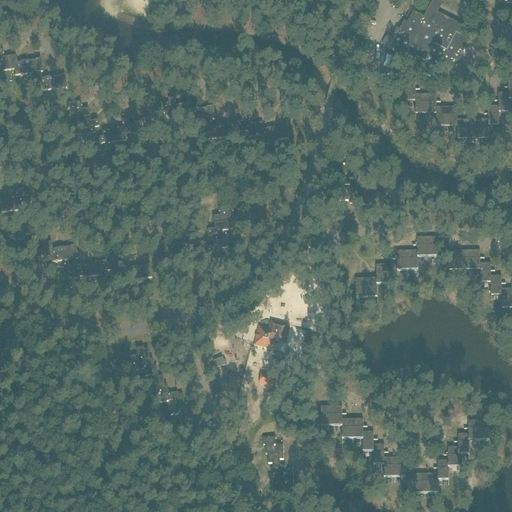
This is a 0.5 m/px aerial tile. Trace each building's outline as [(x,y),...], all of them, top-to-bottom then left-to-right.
[(403,24),(387,54),(409,66),(413,57),(414,56),(426,62),(425,65),(429,67),(430,64),(444,72),(447,65),(455,69),(470,39),(461,35),(465,28),(446,18),(445,19),(428,11),(424,18),(413,12),(407,25),(403,24)] [(2,72),(10,71),(8,57),(3,58),(2,55),(3,54),(3,50),(0,50),(0,65),(1,65),(2,72)] [(22,75),(26,75),(24,61),(20,62),(20,63),(17,63),(16,56),(8,57),(10,71),(14,70),(15,76),(20,76),(20,77),(22,76),(22,75)] [(26,75),(32,74),(40,73),(42,73),(40,59),(35,60),(35,61),(28,62),(28,61),(24,61),(26,75)] [(40,73),(32,74),(34,87),(38,86),(39,92),(44,92),(44,93),(46,92),(46,91),(50,91),(49,78),(49,77),(44,78),(44,79),(41,79),(40,73)] [(59,77),(49,78),(50,91),(67,89),(65,75),(59,76),(59,77)] [(405,103),(415,103),(416,103),(415,95),(415,82),(404,83),(405,100),(405,107),(405,103)] [(498,94),(498,107),(498,114),(499,114),(509,114),(509,118),(509,101),(508,94),(498,94)] [(426,120),(426,95),(415,95),(416,103),(415,103),(415,121),(416,121),(416,116),(426,116),(426,120)] [(426,116),(436,116),(437,116),(436,108),(436,95),(426,95),(426,120),(426,116)] [(175,119),(182,118),(181,105),(175,106),(175,102),(176,102),(175,98),(168,99),(169,103),(163,104),(164,115),(174,113),(175,119)] [(75,115),(76,119),(89,117),(88,109),(81,110),(81,107),(81,102),(67,104),(68,108),(67,109),(67,111),(68,110),(69,116),(75,115)] [(194,123),(198,123),(197,109),(193,110),(193,111),(189,111),(188,104),(181,105),(182,118),(186,118),(187,124),(193,123),(193,124),(195,124),(194,123)] [(198,123),(205,122),(213,121),(215,120),(213,107),(207,108),(207,109),(201,110),(200,109),(197,109),(198,123)] [(488,107),(488,121),(488,128),(489,128),(499,127),(499,131),(499,114),(498,114),(498,107),(488,107)] [(447,132),(447,108),(436,108),(437,116),(436,116),(436,132),(437,132),(437,129),(447,128),(447,132)] [(457,128),(458,128),(457,121),(457,108),(447,108),(447,132),(447,128),(457,128)] [(135,122),(135,123),(136,133),(136,136),(141,135),(141,136),(143,136),(142,135),(148,134),(147,128),(151,127),(149,114),(141,115),(142,122),(139,123),(139,122),(135,122)] [(83,126),(85,135),(95,134),(94,128),(98,127),(97,120),(93,121),(94,122),(90,122),(89,117),(76,119),(77,127),(83,126)] [(249,138),(256,137),(255,124),(249,125),(249,121),(250,121),(249,117),(242,118),(243,122),(237,123),(239,133),(248,132),(249,138)] [(123,128),(118,129),(120,142),(128,141),(127,135),(136,133),(135,123),(129,124),(129,120),(121,121),(122,125),(123,125),(123,128)] [(223,139),(221,126),(221,125),(217,126),(217,127),(214,127),(213,121),(205,122),(206,134),(210,134),(211,140),(217,139),(217,140),(219,140),(219,139),(223,139)] [(458,128),(457,128),(457,145),(458,145),(458,141),(468,141),(468,145),(468,121),(457,121),(458,128)] [(478,121),(468,121),(468,145),(468,141),(478,141),(478,145),(478,121)] [(488,121),(478,121),(478,145),(479,145),(479,141),(488,141),(489,144),(489,128),(488,128),(488,121)] [(239,136),(239,133),(237,123),(231,124),(231,125),(221,126),(223,139),(239,136)] [(255,124),(256,137),(260,137),(261,143),(267,142),(267,143),(269,143),(269,142),(272,142),(271,128),(267,129),(267,130),(263,130),(262,123),(255,124)] [(274,128),(271,128),(272,142),(289,139),(287,126),(281,127),(281,128),(275,129),(274,128)] [(102,132),(102,137),(104,144),(120,142),(118,129),(112,130),(113,130),(102,132)] [(95,134),(85,135),(82,135),(83,143),(89,143),(90,152),(101,151),(100,145),(104,144),(102,137),(99,138),(96,139),(95,134)] [(342,184),(342,186),(350,186),(349,180),(353,179),(353,165),(345,165),(345,157),(332,158),(332,165),(335,165),(335,174),(337,174),(338,184),(342,184)] [(365,206),(365,199),(365,193),(357,193),(357,186),(350,186),(342,186),(342,190),(335,190),(336,198),(339,197),(339,202),(349,201),(349,204),(358,204),(358,206),(365,206)] [(17,198),(12,199),(14,212),(22,211),(21,205),(31,203),(29,193),(23,194),(22,189),(15,190),(16,194),(17,194),(17,198)] [(365,199),(365,206),(368,206),(368,210),(378,210),(378,213),(387,212),(387,215),(394,215),(394,202),(386,202),(386,194),(371,195),(371,198),(365,199)] [(0,201),(0,213),(14,212),(12,199),(6,199),(7,200),(0,201)] [(213,217),(214,225),(227,223),(226,219),(233,218),(232,213),(233,213),(233,211),(232,211),(231,207),(221,208),(218,208),(218,212),(219,212),(220,216),(213,217)] [(212,237),(213,242),(223,241),(222,231),(228,231),(227,223),(214,225),(214,230),(211,230),(211,229),(207,230),(208,237),(212,237)] [(37,258),(45,257),(43,244),(38,245),(37,241),(38,241),(38,237),(31,238),(31,242),(25,243),(26,253),(36,252),(37,258)] [(417,246),(417,251),(417,259),(418,259),(428,258),(428,262),(427,238),(417,238),(417,246),(413,246),(417,246)] [(438,238),(427,238),(428,262),(428,258),(438,258),(438,262),(439,262),(438,238)] [(210,247),(206,248),(207,255),(211,254),(212,261),(222,259),(221,249),(227,248),(226,240),(223,241),(213,242),(214,248),(210,248),(210,247)] [(174,255),(173,245),(167,246),(166,242),(159,243),(160,247),(161,247),(161,250),(156,251),(156,254),(158,264),(166,263),(165,256),(174,255)] [(195,243),(189,244),(191,256),(191,257),(207,255),(206,248),(206,242),(195,244),(195,243)] [(57,262),(61,262),(59,248),(55,249),(55,250),(52,250),(51,243),(43,244),(45,257),(49,257),(50,263),(55,262),(55,263),(57,263),(57,262)] [(178,244),(173,245),(174,255),(174,259),(191,256),(189,244),(189,243),(185,243),(185,244),(179,245),(178,244)] [(61,262),(67,261),(75,260),(77,259),(75,246),(70,247),(70,248),(63,249),(63,248),(59,248),(61,262)] [(417,251),(407,252),(408,276),(408,272),(418,272),(418,276),(418,275),(418,259),(417,259),(417,251)] [(470,272),(480,272),(480,264),(480,259),(484,259),(480,259),(480,251),(469,252),(470,276),(470,272)] [(396,260),(397,265),(397,272),(407,272),(407,276),(408,276),(407,252),(396,252),(396,259),(392,259),(392,260),(396,260)] [(459,276),(459,252),(448,252),(449,276),(449,272),(459,272),(459,276)] [(469,276),(470,276),(469,252),(459,252),(459,276),(460,276),(459,272),(469,272),(469,276)] [(111,278),(119,277),(117,263),(112,264),(111,260),(112,260),(112,256),(105,257),(105,262),(100,262),(101,272),(110,271),(111,278)] [(85,278),(84,265),(84,264),(79,265),(80,266),(76,266),(75,260),(67,261),(69,274),(73,273),(74,279),(79,279),(81,279),(81,278),(85,278)] [(101,276),(101,272),(100,262),(94,263),(94,264),(84,265),(85,278),(101,276)] [(117,263),(119,277),(123,276),(124,282),(129,282),(131,282),(131,281),(135,281),(133,267),(129,268),(129,269),(126,269),(125,262),(117,263)] [(481,285),(490,284),(491,284),(491,277),(491,272),(495,272),(495,271),(491,271),(491,264),(480,264),(480,272),(480,288),(481,288),(481,285)] [(137,267),(133,267),(135,281),(151,279),(150,269),(149,265),(144,266),(144,267),(137,268),(137,267)] [(376,266),(376,279),(376,286),(377,286),(387,286),(387,290),(387,265),(376,266)] [(397,265),(387,265),(387,290),(388,289),(387,286),(397,285),(397,289),(398,289),(397,272),(397,265)] [(491,297),(501,297),(502,297),(501,290),(501,285),(506,285),(505,284),(501,284),(501,277),(491,277),(491,284),(490,284),(491,301),(491,297)] [(367,303),(366,279),(355,279),(356,303),(357,303),(357,300),(366,299),(367,303)] [(376,279),(366,279),(367,303),(367,299),(377,299),(377,303),(377,286),(376,286),(376,279)] [(502,310),(511,310),(511,294),(511,290),(501,290),(502,297),(501,297),(501,314),(502,314),(502,310)] [(284,342),(288,324),(271,320),(269,328),(259,326),(256,336),(254,346),(264,348),(274,351),(276,340),(284,342)] [(145,377),(150,376),(157,375),(156,367),(154,368),(152,359),(149,360),(148,350),(143,351),(143,348),(135,349),(137,356),(133,357),(134,364),(136,371),(143,370),(145,377)] [(128,365),(134,364),(133,357),(131,357),(130,353),(120,355),(120,352),(111,354),(111,351),(103,352),(106,365),(113,364),(114,371),(129,369),(128,365)] [(221,358),(212,361),(214,369),(225,365),(224,361),(222,361),(221,358)] [(277,388),(282,365),(272,362),(269,375),(261,374),(259,384),(272,387),(277,388)] [(159,404),(168,402),(172,401),(170,394),(168,395),(166,386),(164,386),(162,377),(158,377),(157,375),(150,376),(151,383),(148,383),(150,398),(158,396),(159,404)] [(238,379),(229,377),(226,387),(236,389),(238,379)] [(172,401),(168,402),(170,416),(178,415),(179,422),(192,420),(190,413),(188,413),(186,404),(184,405),(182,395),(178,396),(177,393),(170,394),(172,401)] [(331,432),(332,432),(331,407),(321,408),(321,432),(321,428),(331,428),(331,432)] [(332,428),(342,428),(342,420),(342,415),(346,415),(342,415),(342,407),(331,407),(332,432),(332,428)] [(352,444),(353,444),(352,420),(342,420),(342,428),(342,444),(342,441),(352,440),(352,444)] [(353,440),(363,440),(363,433),(363,428),(367,428),(367,427),(363,427),(363,420),(352,420),(353,444),(353,440)] [(468,430),(468,435),(468,442),(469,442),(479,442),(479,446),(479,422),(468,422),(468,429),(464,429),(464,430),(468,430)] [(489,422),(479,422),(479,446),(479,442),(489,442),(489,446),(490,446),(489,422)] [(363,453),(373,453),(374,453),(374,446),(374,441),(378,441),(378,440),(374,440),(374,433),(363,433),(363,440),(363,457),(363,453)] [(458,443),(458,448),(458,455),(459,455),(469,455),(469,459),(469,442),(468,442),(468,435),(458,435),(458,442),(454,443),(458,443)] [(273,464),(273,467),(280,467),(280,460),(284,460),(283,446),(276,446),(275,438),(263,438),(263,446),(265,446),(265,455),(268,455),(268,464),(273,464)] [(374,466),(384,466),(384,459),(384,454),(388,454),(388,453),(384,453),(384,446),(374,446),(374,453),(373,453),(373,470),(374,470),(374,466)] [(448,456),(448,461),(448,469),(458,468),(458,472),(459,472),(459,455),(458,455),(458,448),(448,448),(448,456),(444,456),(448,456)] [(405,458),(394,459),(395,483),(395,479),(405,479),(405,483),(405,458)] [(384,466),(384,483),(384,479),(394,479),(394,483),(395,483),(394,459),(384,459),(384,466)] [(437,469),(438,474),(438,482),(448,482),(448,486),(449,485),(448,469),(448,461),(437,461),(437,469),(433,469),(437,469)] [(280,467),(273,467),(273,474),(275,474),(275,483),(278,483),(278,493),(282,493),(282,496),(290,496),(290,489),(293,489),(293,474),(286,474),(285,467),(280,467)] [(438,474),(428,475),(428,499),(428,495),(438,495),(438,499),(439,499),(438,482),(438,474)] [(417,499),(417,475),(406,475),(407,499),(407,495),(417,495),(417,499)] [(428,475),(417,475),(417,499),(418,499),(418,495),(428,495),(428,499),(428,475)]
